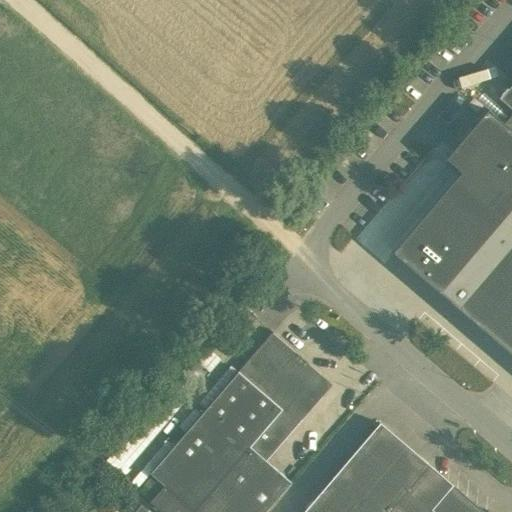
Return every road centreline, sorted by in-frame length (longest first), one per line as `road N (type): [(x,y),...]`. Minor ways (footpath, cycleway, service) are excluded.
road 1 (unclassified): [(276,261),(0,14)]
road 2 (unclassified): [(276,261),(502,0)]
road 3 (unclassified): [(511,455),(276,261)]
